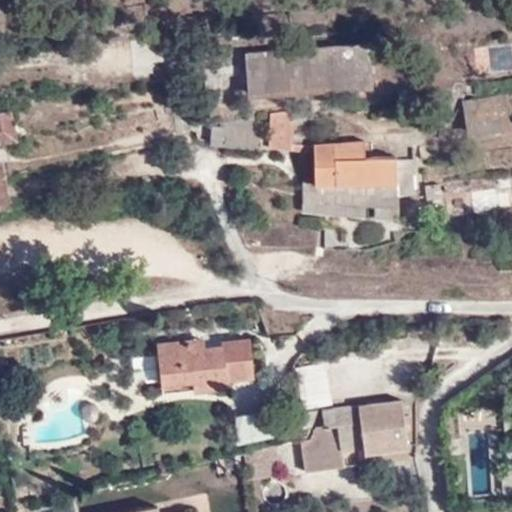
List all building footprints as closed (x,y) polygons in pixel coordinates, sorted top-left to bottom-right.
[(159,38),(79,47),(85,84),(164,74),(159,38)] [(511,44),(488,46),(490,69),(511,66),(511,44)] [(369,45),(244,51),(246,91),(370,84),(369,45)] [(508,97),(495,98),(511,134),(508,97)] [(511,134),(495,98),(464,98),(466,134),(511,134)] [(0,106),(0,124),(19,122),(15,104),(0,106)] [(296,105),(273,107),(272,143),(307,148),(308,140),(294,138),(296,105)] [(216,117),(214,119),(212,139),(262,145),(265,111),(216,117)] [(0,140),(21,136),(19,122),(0,124),(0,140)] [(366,134),(312,138),(313,176),(304,176),(305,194),(304,206),(367,211),(368,200),(377,201),(376,212),(401,214),(403,190),(418,189),(414,156),(367,158),(366,134)] [(0,203),(12,202),(4,154),(0,154),(0,203)] [(210,335),(161,338),(161,389),(231,387),(230,376),(254,375),(253,340),(211,341),(210,335)] [(326,357),(303,361),(311,401),(334,396),(326,357)] [(365,453),(405,447),(399,399),(320,409),(321,426),(313,428),(314,440),(316,470),(337,468),(334,450),(358,448),(359,453),(365,453)] [(150,402),(137,404),(141,425),(153,422),(150,402)] [(491,491),(486,433),(464,434),(468,492),(491,491)] [(316,470),(314,440),(301,442),(304,472),(316,470)] [(278,471),(275,444),(274,445),(244,451),(247,476),(278,471)] [(406,458),(405,447),(365,453),(365,464),(406,458)] [(511,492),(511,464),(498,466),(499,493),(511,492)] [(191,511),(190,507),(169,511),(166,511),(163,499),(111,511),(191,511)]
